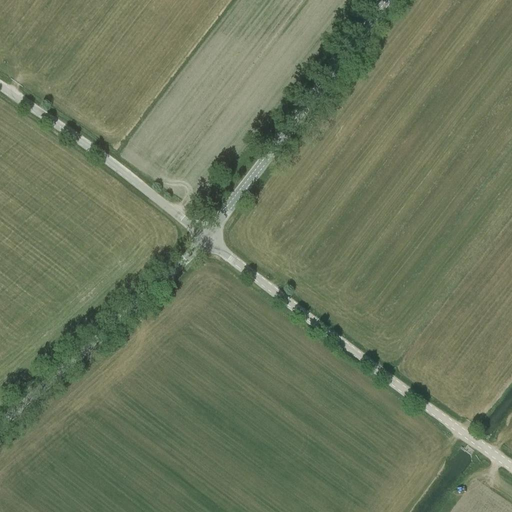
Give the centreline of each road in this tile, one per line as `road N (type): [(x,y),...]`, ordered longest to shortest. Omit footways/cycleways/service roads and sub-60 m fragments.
road 1 (unclassified): [(511,467),(205,237)]
road 2 (unclassified): [(205,237),(389,0)]
road 3 (unclassified): [(0,423),(205,237)]
road 4 (unclassified): [(205,237),(0,86)]
